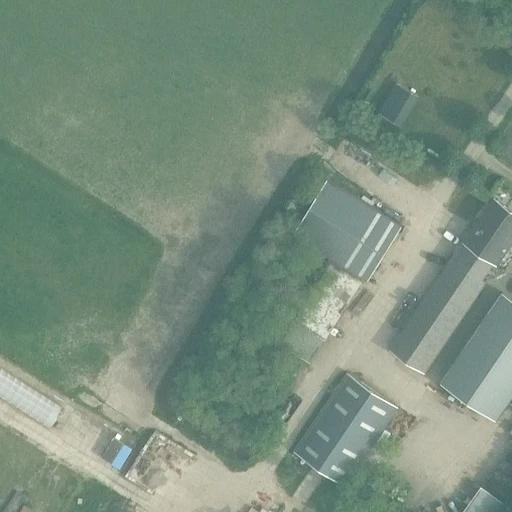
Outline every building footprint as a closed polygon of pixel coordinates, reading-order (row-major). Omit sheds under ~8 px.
[(381,114),(405,124),(419,91),(395,81),(381,114)] [(294,233),(333,258),(293,323),(324,341),(364,277),(369,280),(403,225),(328,179),(294,233)] [(500,258),(511,240),(511,212),(493,200),(467,236),(500,258)] [(495,265),(463,244),(390,350),(423,372),(495,265)] [(511,404),(511,300),(502,294),(441,383),(495,420),(508,402),(511,404)] [(0,396),(53,423),(63,402),(0,370),(0,396)] [(344,486),(398,407),(348,373),(294,453),(344,486)] [(124,467),(134,445),(113,436),(103,457),(124,467)] [(468,469),(492,484),(502,469),(478,454),(468,469)] [(462,511),(505,511),(511,505),(485,484),(462,511)]
